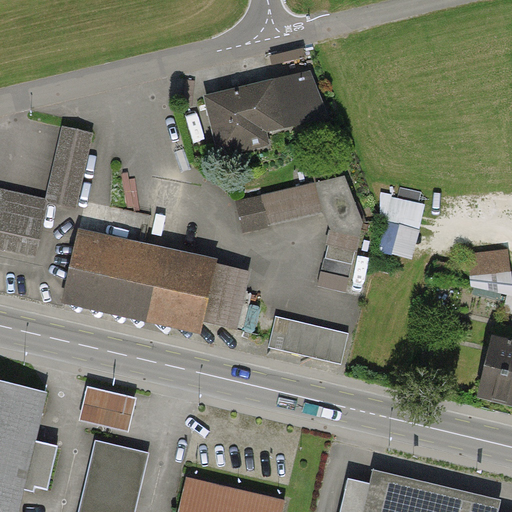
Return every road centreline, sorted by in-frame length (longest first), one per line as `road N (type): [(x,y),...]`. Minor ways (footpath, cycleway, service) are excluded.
road 1 (primary): [(0,326),(511,448)]
road 2 (unclassified): [(0,102),(275,38)]
road 3 (unclassified): [(275,38),(441,0)]
